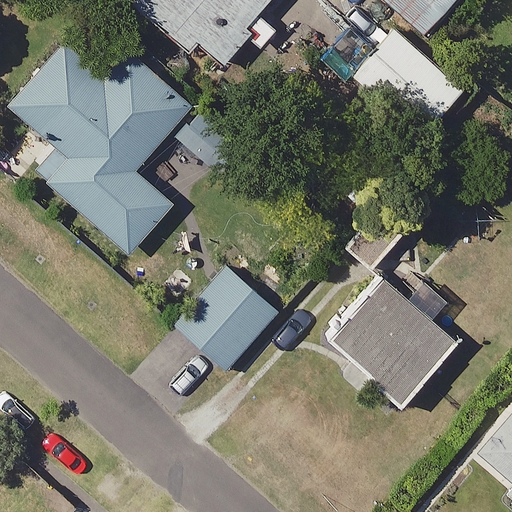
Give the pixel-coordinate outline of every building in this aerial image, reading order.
[(133,0),(195,53),(203,43),(228,65),(283,0),(133,0)] [(388,0),(429,36),(460,0),(388,0)] [(71,159),(52,181),(134,252),(178,203),(141,171),(198,106),(92,13),(11,106),(71,159)] [(397,27),(358,73),(431,136),(471,91),(397,27)] [(282,309),(230,264),(178,324),(230,369),(282,309)] [(377,272),(324,333),(402,399),(455,338),(377,272)] [(511,411),(476,452),(511,483),(511,411)]
